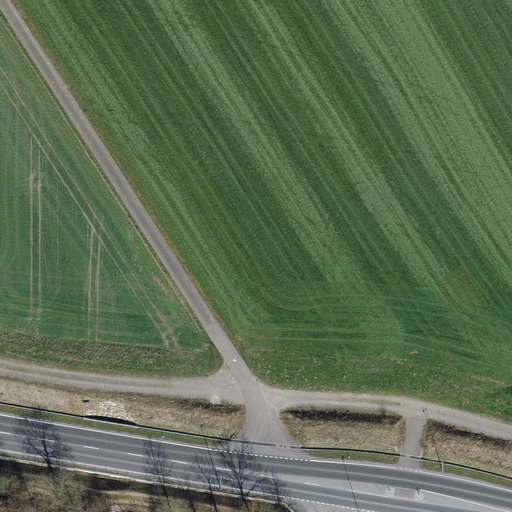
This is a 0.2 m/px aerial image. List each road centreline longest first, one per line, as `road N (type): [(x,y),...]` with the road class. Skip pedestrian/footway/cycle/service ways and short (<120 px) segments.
road 1 (track): [(315,511),(260,398),(4,0)]
road 2 (secondary): [(511,511),(0,430)]
road 3 (track): [(0,367),(260,398),(418,407),(511,433)]
